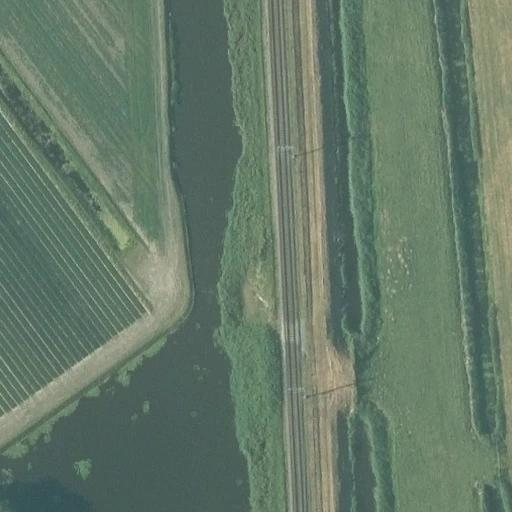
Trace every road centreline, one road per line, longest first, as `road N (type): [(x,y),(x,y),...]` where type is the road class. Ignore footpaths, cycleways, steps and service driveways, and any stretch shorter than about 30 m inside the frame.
road 1 (track): [(150,0),(157,234),(164,248),(145,270),(146,324),(0,438)]
road 2 (track): [(441,511),(407,0)]
